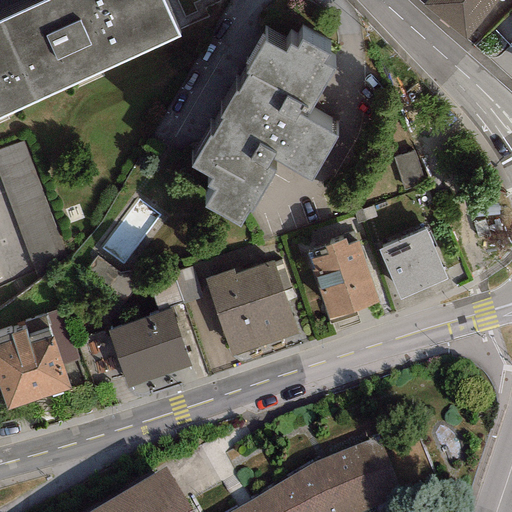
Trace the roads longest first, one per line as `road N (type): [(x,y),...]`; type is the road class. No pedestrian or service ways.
road 1 (residential): [(511,302),(0,464)]
road 2 (primary): [(382,0),(504,122)]
